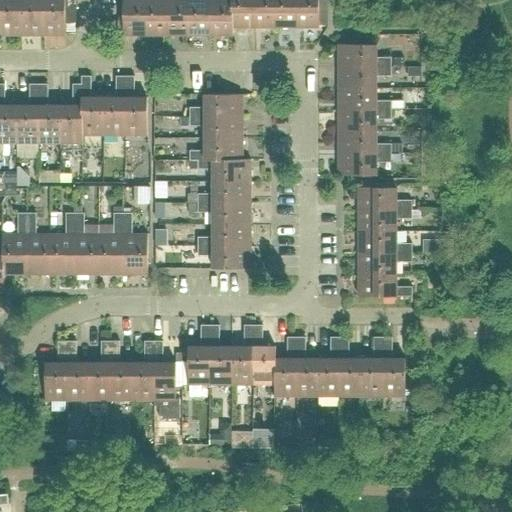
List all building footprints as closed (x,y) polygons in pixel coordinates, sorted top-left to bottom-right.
[(0,0),(1,36),(22,36),(22,0),(0,0)] [(22,0),(22,36),(44,36),(43,0),(22,0)] [(43,0),(44,36),(66,36),(66,0),(43,0)] [(146,36),(146,0),(124,0),(124,36),(146,36)] [(168,36),(167,0),(146,0),(146,36),(168,36)] [(190,36),(189,0),(167,0),(168,36),(190,36)] [(211,36),(211,0),(189,0),(190,36),(211,36)] [(211,0),(211,36),(233,36),(233,28),(232,0),(211,0)] [(254,28),(254,0),(232,0),(233,28),(254,28)] [(276,28),(275,0),(254,0),(254,28),(276,28)] [(275,0),(276,28),(297,28),(297,0),(275,0)] [(297,0),(297,28),(320,28),(319,0),(297,0)] [(339,67),(392,67),(392,58),(377,58),(377,45),(339,45),(339,67)] [(339,89),(377,89),(377,77),(392,77),(392,67),(339,67),(339,89)] [(82,77),(82,85),(83,85),(83,136),(104,136),(104,98),(92,98),(92,76),(82,77)] [(126,136),(126,76),(117,76),(117,98),(104,98),(104,136),(126,136)] [(135,76),(126,76),(126,136),(148,136),(148,98),(135,98),(135,76)] [(6,85),(0,84),(0,143),(18,144),(18,106),(6,106),(6,85)] [(30,106),(18,106),(18,144),(40,144),(40,85),(30,85),(30,106)] [(49,85),(40,85),(40,144),(61,144),(61,106),(49,106),(49,85)] [(83,85),(82,85),(73,85),(73,106),(61,106),(61,144),(83,144),(83,136),(83,85)] [(339,111),(392,111),(392,101),(377,101),(377,89),(339,89),(339,111)] [(406,91),(406,108),(430,109),(431,92),(406,91)] [(190,117),(243,117),(243,95),(205,95),(205,108),(190,108),(190,117)] [(339,132),(378,132),(378,120),(392,120),(392,111),(339,111),(339,132)] [(205,127),(205,139),(243,139),(243,117),(190,117),(181,117),(181,127),(205,127)] [(339,154),(393,154),(393,144),(378,144),(378,132),(339,132),(339,154)] [(243,160),(243,139),(205,139),(205,151),(191,151),(190,161),(199,161),(199,160),(243,160)] [(393,154),(339,154),(339,176),(378,176),(378,163),(393,163),(393,154)] [(213,170),(213,182),(251,182),(251,160),(243,160),(199,160),(199,161),(199,170),(213,170)] [(251,204),(251,182),(213,182),(213,194),(199,194),(199,204),(251,204)] [(413,210),(413,208),(413,201),(398,201),(398,188),(360,188),(360,210),(413,210)] [(67,235),(52,235),(52,275),(76,275),(76,205),(75,205),(75,203),(67,203),(67,235)] [(213,213),(213,225),(252,225),(251,204),(199,204),(199,213),(213,213)] [(76,275),(100,275),(100,235),(85,235),(85,205),(76,205),(76,275)] [(360,210),(360,231),(398,232),(398,219),(421,219),(421,208),(413,208),(413,210),(360,210)] [(4,275),(5,275),(28,275),(28,213),(19,213),(19,235),(3,235),(3,249),(4,249),(4,275)] [(52,275),(52,235),(37,235),(37,213),(28,213),(28,275),(52,275)] [(115,235),(100,235),(100,275),(124,275),(124,213),(115,213),(115,235)] [(124,213),(124,275),(149,275),(149,235),(133,235),(133,213),(124,213)] [(252,225),(213,225),(214,237),(199,237),(199,247),(252,247),(252,225)] [(360,253),(413,253),(413,244),(398,244),(398,232),(360,231),(360,253)] [(214,256),(214,269),(252,269),(252,247),(199,247),(199,256),(214,256)] [(360,253),(360,275),(397,275),(397,262),(413,263),(413,253),(360,253)] [(397,275),(360,275),(360,297),(413,297),(413,287),(397,287),(397,275)] [(211,385),(211,326),(202,326),(202,347),(189,347),(189,385),(211,385)] [(211,326),(211,385),(233,385),(233,347),(220,347),(220,326),(211,326)] [(233,347),(233,385),(254,385),(254,326),(245,326),(245,347),(233,347)] [(254,326),(254,385),(275,385),(276,385),(276,359),(277,359),(277,347),(264,347),(264,326),(254,326)] [(276,385),(275,385),(275,397),(298,397),(298,338),(288,338),(288,359),(277,359),(276,359),(276,385)] [(319,397),(319,359),(307,359),(307,338),(298,338),(298,397),(319,397)] [(341,397),(341,338),(331,338),(332,359),(319,359),(319,397),(341,397)] [(362,397),(362,359),(350,359),(350,338),(341,338),(341,397),(362,397)] [(384,397),(384,338),(375,338),(375,359),(362,359),(362,397),(384,397)] [(393,338),(384,338),(384,397),(406,397),(406,359),(393,359),(393,338)] [(68,401),(68,341),(59,341),(59,363),(46,363),(46,401),(68,401)] [(90,401),(90,363),(78,363),(78,342),(68,341),(68,401),(90,401)] [(112,401),(111,342),(102,342),(102,363),(90,363),(90,401),(112,401)] [(133,401),(133,363),(121,363),(121,342),(111,342),(112,401),(133,401)] [(155,401),(155,342),(145,342),(145,363),(133,363),(133,401),(155,401)] [(155,342),(155,401),(177,401),(177,363),(164,363),(164,342),(155,342)] [(164,408),(166,427),(185,426),(183,407),(164,408)] [(8,495),(0,495),(0,505),(9,505),(8,495)]
